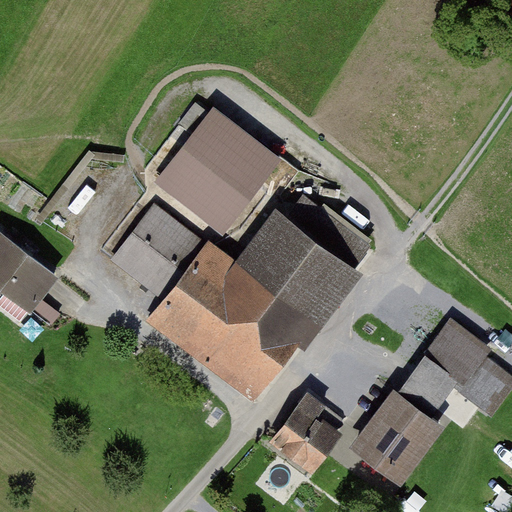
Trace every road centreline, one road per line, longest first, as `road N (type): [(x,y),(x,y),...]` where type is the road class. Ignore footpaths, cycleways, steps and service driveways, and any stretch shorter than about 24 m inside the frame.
road 1 (track): [(174,511),(431,212),(511,101)]
road 2 (unknown): [(155,337),(254,423)]
